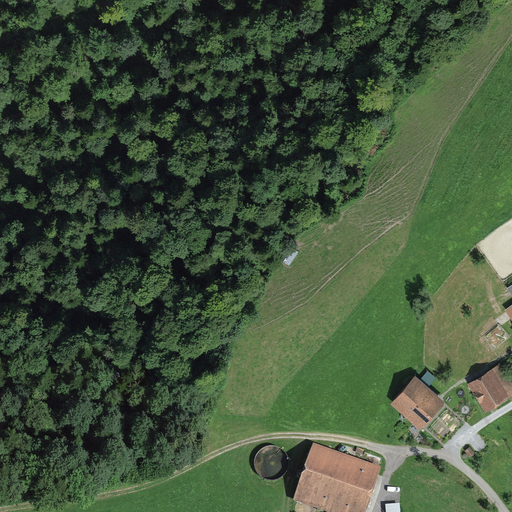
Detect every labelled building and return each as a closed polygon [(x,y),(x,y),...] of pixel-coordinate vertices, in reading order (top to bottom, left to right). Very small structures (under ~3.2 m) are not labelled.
[(497,365),(467,381),(482,408),(511,392),(497,365)] [(439,400),(411,375),(389,400),(417,425),(439,400)] [(504,430),(495,421),(479,437),(489,446),(504,430)] [(361,511),(377,469),(310,445),(291,499),(327,511),(361,511)] [(448,511),(447,497),(429,499),(429,511),(448,511)] [(386,504),(387,511),(400,511),(400,503),(386,504)]
